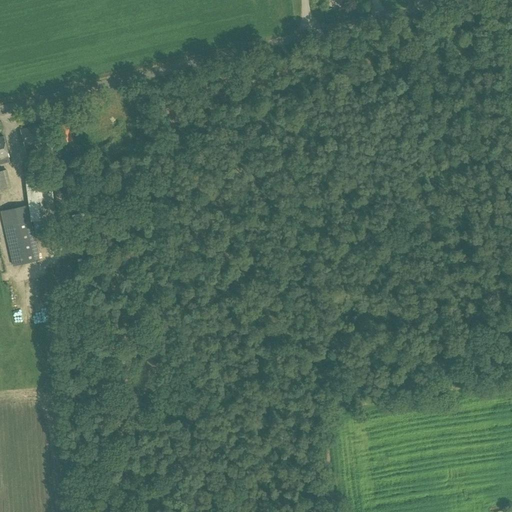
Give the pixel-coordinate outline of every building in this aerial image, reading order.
[(61,143),(72,140),(69,123),(57,126),(61,143)] [(24,146),(43,142),(39,124),(20,129),(24,146)] [(4,136),(0,136),(0,164),(10,162),(9,158),(10,157),(4,136)] [(45,178),(42,154),(24,156),(30,210),(31,221),(33,221),(35,235),(54,233),(52,218),(56,218),(51,178),(45,178)] [(13,265),(26,262),(14,208),(1,211),(13,265)] [(85,221),(84,214),(71,215),(72,223),(85,221)] [(43,299),(41,316),(53,317),(55,300),(43,299)]
